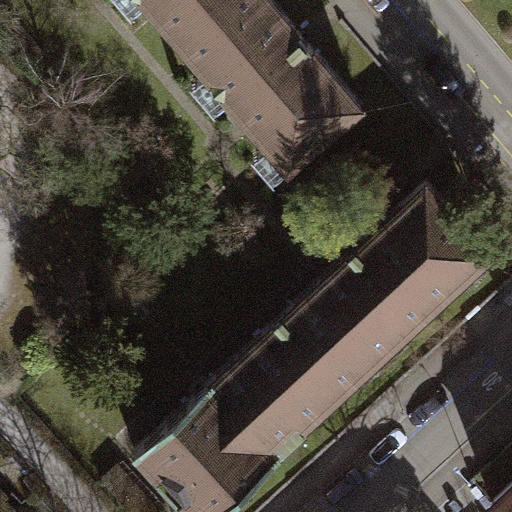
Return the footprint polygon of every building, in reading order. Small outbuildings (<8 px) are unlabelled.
[(214,0),(146,0),(175,34),(214,0)] [(361,100),(274,0),(214,0),(175,34),(287,164),(361,100)] [(346,250),(412,324),(491,253),(425,179),(346,250)] [(209,375),(278,449),(412,324),(346,250),(209,375)] [(210,511),(278,449),(209,375),(131,446),(192,511),(210,511)] [(511,511),(511,487),(489,508),(492,511),(511,511)] [(0,511),(8,511),(0,503),(0,511)]
